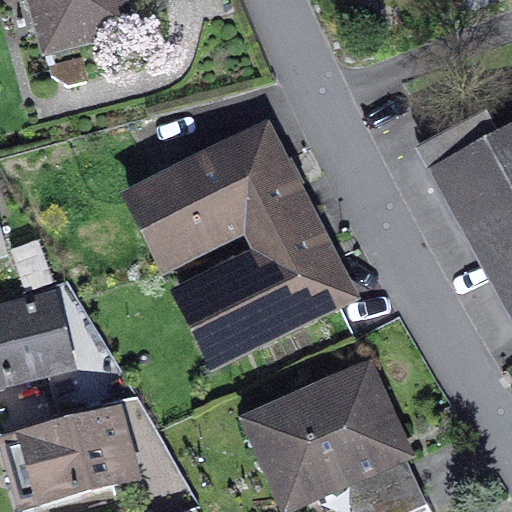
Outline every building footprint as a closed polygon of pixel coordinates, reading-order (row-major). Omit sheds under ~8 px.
[(29,0),(46,56),(131,33),(121,0),(29,0)] [(244,229),(253,246),(309,217),(266,134),(169,183),(203,250),(244,229)] [(511,134),(442,173),(511,301),(511,134)] [(351,301),(309,217),(253,246),(261,263),(220,284),(254,350),(351,301)] [(50,306),(0,320),(0,390),(68,371),(50,306)] [(410,459),(371,371),(290,407),(329,495),(348,487),(359,511),(404,511),(417,506),(399,464),(410,459)] [(28,511),(136,482),(118,417),(6,448),(23,511),(28,511)]
